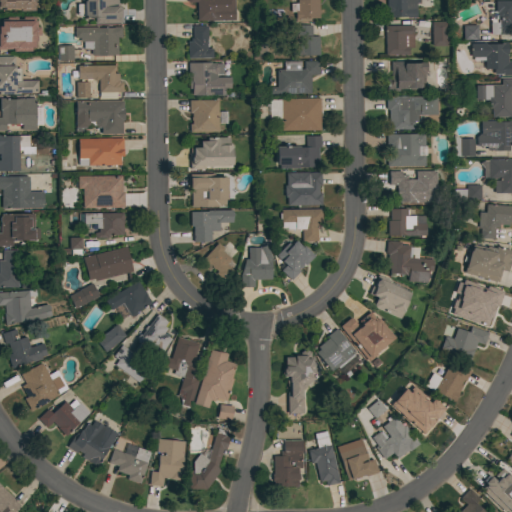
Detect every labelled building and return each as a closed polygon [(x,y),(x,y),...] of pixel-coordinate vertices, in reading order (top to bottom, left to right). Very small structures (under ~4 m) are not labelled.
[(0,0),(0,11),(36,10),(35,0),(0,0)] [(94,17),(83,17),(76,15),(76,4),(81,4),(81,1),(79,0),(117,0),(117,6),(120,6),(120,23),(94,23),(94,17)] [(195,21),(195,2),(187,2),(187,1),(186,1),(185,0),(233,0),(233,20),(195,21)] [(317,0),(318,18),(298,19),(294,20),(294,12),(289,12),(289,3),(296,3),(296,0),(317,0)] [(418,0),(419,3),(415,3),(415,18),(405,18),(405,17),(397,17),(397,19),(394,19),(394,17),(389,17),(389,13),(386,13),(386,6),(385,6),(385,0),(418,0)] [(511,34),(489,34),(489,23),(488,23),(488,11),(494,11),(494,1),(511,0),(511,34)] [(0,52),(0,17),(4,17),(4,27),(13,27),(13,52),(0,52)] [(430,22),(446,22),(446,23),(448,23),(448,40),(446,40),(446,46),(431,46),(430,22)] [(310,25),(310,36),(318,36),(318,55),(298,55),(298,56),(291,56),(291,53),(290,53),(290,25),(310,25)] [(383,26),(412,25),(412,48),(408,48),(408,54),(384,55),(383,26)] [(476,25),(476,40),(462,40),(462,25),(476,25)] [(205,49),(211,48),(211,58),(186,58),(186,41),(189,41),(189,38),(191,38),(191,26),(206,26),(206,39),(205,39),(205,49)] [(96,27),(96,28),(112,28),(112,27),(116,27),(116,55),(92,55),(90,55),(90,48),(82,49),(82,42),(79,42),(79,38),(73,38),(73,27),(96,27)] [(484,43),(484,44),(500,44),(500,42),(506,42),(506,61),(511,61),(511,75),(501,76),(501,74),(492,74),(492,69),(483,69),(483,57),(469,57),(469,43),(484,43)] [(57,61),(57,53),(56,53),(56,46),(72,45),(72,61),(57,61)] [(0,94),(0,56),(13,56),(13,68),(20,68),(20,80),(36,80),(36,93),(19,93),(19,94),(0,94)] [(309,94),(267,94),(267,87),(275,87),(275,69),(282,69),(282,63),(299,62),(299,69),(302,69),(302,61),(318,61),(318,74),(317,74),(317,75),(309,75),(309,94)] [(426,61),(426,67),(425,67),(425,72),(423,72),(424,93),(416,94),(416,90),(408,90),(408,89),(398,89),(398,91),(385,91),(385,75),(389,75),(389,61),(426,61)] [(229,78),(229,88),(223,88),(223,95),(210,95),(193,95),(193,90),(190,90),(189,75),(187,75),(187,63),(215,63),(215,64),(222,64),(222,74),(215,74),(215,75),(213,75),(213,78),(221,78),(229,78)] [(114,65),(115,74),(117,74),(117,82),(121,82),(121,92),(97,92),(97,79),(96,81),(93,81),(92,79),(77,79),(76,66),(114,65)] [(490,117),(490,108),(487,108),(487,100),(474,100),(474,85),(500,85),(500,79),(511,79),(511,92),(509,92),(509,117),(490,117)] [(88,82),(88,98),(75,98),(74,82),(88,82)] [(434,96),(435,114),(416,115),(416,122),(412,122),(412,129),(387,129),(387,110),(386,110),(386,109),(384,109),(384,98),(385,98),(385,96),(406,96),(406,97),(420,97),(434,96)] [(34,130),(20,130),(20,124),(5,124),(5,131),(0,131),(0,98),(4,98),(4,99),(21,99),(21,98),(34,98),(34,130)] [(280,131),(279,99),(318,98),(319,130),(280,131)] [(188,132),(188,124),(190,124),(190,120),(189,120),(189,117),(190,117),(190,113),(188,113),(187,100),(216,100),(217,112),(217,117),(217,132),(188,132)] [(88,125),(84,128),(74,128),(74,102),(122,101),(122,109),(123,120),(120,120),(121,134),(99,134),(99,127),(96,128),(93,124),(93,121),(88,121),(88,125)] [(478,134),(479,134),(479,121),(494,121),(494,122),(506,122),(506,120),(511,120),(511,131),(509,131),(509,145),(508,145),(507,151),(492,151),(492,150),(485,150),(485,146),(475,146),(475,137),(478,134)] [(385,156),(385,134),(399,133),(399,135),(422,135),(422,148),(418,148),(418,154),(424,154),(424,166),(385,167),(385,156)] [(0,171),(0,135),(2,135),(2,136),(28,136),(28,146),(33,146),(34,154),(21,154),(21,151),(18,151),(18,171),(0,171)] [(458,139),(473,139),(472,156),(453,156),(453,144),(452,144),(452,135),(458,139)] [(319,136),(319,148),(317,148),(317,167),(298,167),(298,169),(278,169),(278,165),(274,165),(274,147),(305,147),(305,136),(319,136)] [(228,145),(231,145),(232,166),(204,166),(204,169),(188,169),(188,154),(189,154),(189,148),(199,148),(199,141),(206,141),(206,138),(228,137),(228,145)] [(122,138),(122,156),(119,156),(119,165),(77,166),(76,139),(122,138)] [(65,172),(65,171),(60,171),(59,160),(65,159),(66,165),(75,165),(75,171),(65,172)] [(511,194),(508,194),(508,193),(493,193),(493,180),(499,180),(499,178),(487,178),(482,178),(482,160),(487,160),(511,159),(511,194)] [(406,174),(406,180),(414,180),(414,172),(434,171),(435,202),(420,202),(420,203),(414,203),(414,202),(395,202),(395,185),(388,185),(388,184),(386,184),(386,171),(400,171),(400,174),(406,174)] [(320,172),(320,186),(317,186),(317,193),(320,193),(320,205),(285,205),(285,197),(283,197),(283,185),(285,185),(285,172),(320,172)] [(224,199),(224,205),(217,205),(217,206),(190,207),(189,188),(188,188),(188,174),(213,174),(213,177),(225,177),(226,199),(224,199)] [(28,176),(28,192),(41,191),(41,208),(22,208),(7,208),(7,209),(0,209),(0,197),(1,197),(0,189),(0,176),(10,176),(28,176)] [(82,208),(82,194),(88,194),(87,186),(93,186),(92,176),(117,176),(117,194),(123,194),(123,207),(82,208)] [(480,185),(480,200),(465,200),(465,199),(454,199),(454,189),(465,189),(465,185),(480,185)] [(511,205),(511,223),(507,223),(507,225),(498,225),(497,228),(494,228),(493,239),(478,238),(479,228),(476,228),(477,212),(484,213),(485,204),(511,205)] [(320,209),(320,226),(315,226),(315,241),(300,241),(300,229),(286,230),(286,228),(281,228),(281,222),(280,222),(280,219),(278,219),(278,213),(279,213),(279,209),(320,209)] [(424,224),(424,236),(404,236),(404,235),(386,235),(386,220),(389,220),(388,209),(406,209),(406,216),(423,216),(423,224),(424,224)] [(232,222),(218,223),(218,231),(210,231),(210,242),(192,242),(192,226),(189,226),(189,211),(206,211),(206,210),(231,210),(232,222)] [(122,213),(122,216),(122,220),(122,235),(106,235),(106,238),(94,238),(94,237),(93,237),(93,233),(95,233),(95,232),(97,232),(97,229),(95,229),(95,224),(82,224),(82,213),(122,213)] [(16,240),(17,244),(10,244),(10,246),(0,246),(0,232),(1,232),(1,225),(0,225),(0,214),(8,214),(8,215),(32,214),(33,239),(16,240)] [(80,237),(80,239),(81,239),(81,249),(80,249),(80,254),(70,256),(70,250),(68,250),(68,255),(60,255),(60,248),(68,248),(68,238),(80,237)] [(302,264),(302,265),(299,269),(297,269),(298,271),(289,280),(279,270),(284,265),(275,255),(287,243),(289,245),(295,240),(301,247),(303,246),(313,256),(304,265),(302,264)] [(426,283),(406,281),(407,276),(404,276),(404,274),(388,273),(388,268),(385,268),(386,254),(384,254),(385,242),(386,242),(387,241),(400,242),(400,245),(409,246),(409,247),(417,248),(417,252),(428,253),(427,259),(432,260),(431,271),(426,271),(427,274),(427,278),(426,278),(426,283)] [(228,260),(231,263),(228,267),(233,272),(223,282),(214,273),(216,271),(208,264),(206,267),(199,261),(216,243),(222,249),(220,251),(229,259),(228,260)] [(472,246),(472,244),(484,248),(485,246),(494,248),(495,246),(509,251),(508,257),(510,257),(506,272),(499,270),(496,282),(467,274),(467,276),(464,275),(464,273),(463,273),(465,264),(464,264),(467,251),(469,251),(470,247),(472,246)] [(257,248),(266,245),(271,260),(270,261),(270,279),(253,280),(253,287),(239,287),(239,275),(247,274),(247,259),(249,259),(249,249),(257,249),(257,248)] [(93,280),(93,278),(87,280),(82,257),(125,247),(129,266),(127,266),(128,272),(99,279),(93,280)] [(16,250),(17,287),(0,287),(0,260),(1,260),(1,250),(16,250)] [(377,274),(390,281),(390,282),(407,291),(406,292),(409,293),(405,301),(407,302),(398,319),(372,306),(376,298),(367,294),(377,274)] [(109,310),(104,300),(137,281),(150,303),(134,312),(135,314),(130,317),(121,303),(109,310)] [(481,283),(480,284),(503,290),(501,301),(493,299),(489,316),(468,311),(469,309),(463,308),(467,294),(472,296),(472,295),(474,295),(477,282),(481,283)] [(74,308),(67,296),(79,291),(78,290),(91,283),(98,296),(74,308)] [(28,303),(29,309),(47,304),(50,316),(34,320),(35,321),(12,323),(12,324),(4,324),(3,313),(4,313),(3,305),(0,305),(0,292),(34,289),(36,302),(28,303)] [(453,304),(450,315),(436,311),(439,300),(453,304)] [(348,318),(349,319),(350,318),(355,325),(354,325),(356,327),(359,324),(357,321),(369,312),(375,320),(377,318),(393,338),(374,353),(375,355),(367,362),(338,326),(348,318)] [(131,353),(138,343),(135,341),(136,340),(136,337),(138,334),(141,334),(144,330),(143,329),(145,325),(147,326),(156,314),(166,322),(163,326),(166,329),(162,333),(169,339),(158,354),(147,346),(146,347),(138,358),(150,367),(138,383),(113,365),(117,360),(112,356),(120,345),(131,353)] [(124,336),(104,352),(95,340),(115,325),(124,336)] [(487,333),(483,345),(475,342),(469,360),(439,349),(443,336),(451,339),(455,328),(468,333),(470,327),(487,333)] [(4,344),(0,334),(15,329),(18,339),(25,337),(29,347),(42,343),(45,355),(40,357),(41,359),(31,362),(31,361),(18,365),(19,366),(10,369),(6,355),(10,354),(7,343),(4,344)] [(319,350),(317,347),(328,338),(326,336),(335,329),(336,331),(338,329),(348,341),(346,342),(354,353),(352,355),(353,356),(338,369),(336,367),(330,372),(314,353),(319,350)] [(176,337),(198,344),(191,366),(201,369),(188,409),(179,406),(180,403),(179,397),(176,396),(182,378),(172,374),(173,370),(161,366),(164,356),(170,358),(176,337)] [(209,349),(226,354),(224,361),(234,364),(231,376),(232,377),(225,401),(214,398),(213,401),(209,400),(206,408),(192,404),(209,349)] [(286,414),(286,392),(288,392),(287,386),(286,386),(286,383),(285,383),(285,377),(282,377),(282,375),(281,375),(281,368),(282,368),(282,365),(284,365),(284,357),(293,357),(293,356),(299,356),(299,352),(300,352),(302,350),(307,350),(308,352),(309,352),(309,356),(311,356),(321,373),(313,378),(314,379),(306,384),(305,387),(301,389),(299,389),(300,397),(301,397),(302,414),(286,414)] [(23,399),(26,397),(20,386),(24,383),(19,374),(31,368),(41,363),(59,394),(30,411),(23,399)] [(452,402),(445,399),(445,397),(433,391),(423,386),(431,373),(440,378),(445,368),(452,372),(457,363),(470,370),(464,381),(461,380),(458,385),(461,386),(452,402)] [(398,413),(413,396),(429,409),(436,401),(447,410),(438,420),(431,415),(430,416),(433,419),(430,422),(434,425),(424,436),(398,413)] [(51,413),(64,401),(67,405),(73,399),(77,403),(78,402),(88,412),(70,430),(64,436),(57,428),(57,427),(52,421),(45,428),(36,418),(46,409),(51,413)] [(373,418),(365,408),(377,399),(385,409),(373,418)] [(232,406),(229,421),(215,418),(218,404),(232,406)] [(402,426),(404,425),(418,444),(409,451),(408,449),(396,458),(395,456),(394,456),(391,453),(383,459),(374,447),(376,445),(370,437),(378,431),(384,439),(388,436),(381,426),(394,416),(402,426)] [(109,444),(111,446),(109,449),(107,448),(95,466),(80,456),(82,453),(77,450),(75,453),(66,447),(73,435),(74,436),(76,432),(78,433),(80,430),(81,431),(86,423),(90,425),(93,420),(103,426),(104,425),(116,433),(109,444)] [(209,450),(214,432),(215,433),(216,428),(225,431),(224,434),(228,435),(224,450),(221,449),(216,467),(219,470),(205,489),(187,489),(187,470),(192,470),(191,462),(198,453),(199,454),(204,449),(209,450)] [(338,483),(325,486),(324,481),(318,482),(313,462),(309,463),(306,450),(316,448),(313,434),(325,431),(328,445),(329,445),(338,483)] [(156,472),(157,455),(163,455),(163,452),(155,452),(156,439),(183,441),(179,480),(169,479),(169,478),(161,478),(161,486),(148,485),(149,471),(156,472)] [(335,447),(359,439),(367,461),(372,459),(377,472),(365,476),(364,474),(358,475),(359,477),(355,479),(354,477),(350,478),(350,479),(346,480),(335,447)] [(301,453),(299,453),(299,468),(296,468),(296,473),(298,474),(298,480),(296,480),(296,487),(272,487),(272,481),(271,481),(270,475),(272,475),(272,456),(279,456),(279,452),(281,452),(281,440),(288,440),(301,440),(301,453)] [(125,479),(127,475),(115,470),(116,466),(107,462),(112,449),(133,457),(137,447),(149,452),(145,462),(146,463),(138,484),(125,479)] [(485,485),(483,483),(484,481),(482,480),(487,475),(489,477),(490,476),(494,481),(496,478),(493,475),(501,467),(511,478),(511,511),(505,511),(504,511),(503,511),(480,489),(485,485)] [(0,511),(0,486),(12,497),(11,498),(19,505),(12,511),(0,511)] [(468,489),(478,498),(474,502),(483,511),(457,511),(465,504),(459,498),(468,489)]
